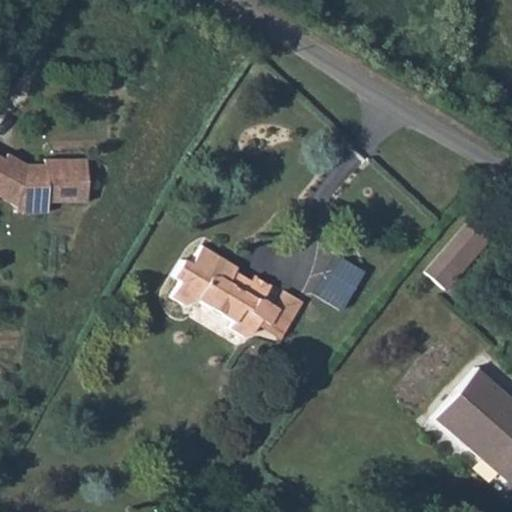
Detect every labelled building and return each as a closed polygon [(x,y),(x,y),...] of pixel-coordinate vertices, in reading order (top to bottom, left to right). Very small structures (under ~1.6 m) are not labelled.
[(0,210),(6,214),(5,222),(39,224),(40,212),(79,214),(80,167),(37,165),(36,172),(22,171),(0,159),(0,210)] [(485,230),(463,213),(417,269),(440,287),(485,230)] [(260,333),(262,327),(270,332),(283,310),(278,308),(270,303),(276,293),(242,272),(245,267),(210,247),(199,265),(189,260),(179,277),(188,282),(178,299),(197,310),(204,300),(239,320),(234,328),(249,337),(254,337),(260,333)] [(337,257),(313,295),(337,309),(361,271),(337,257)] [(283,310),(270,332),(284,340),(306,304),(287,293),(278,308),(283,310)] [(511,491),(511,399),(479,370),(434,419),(511,491)]
